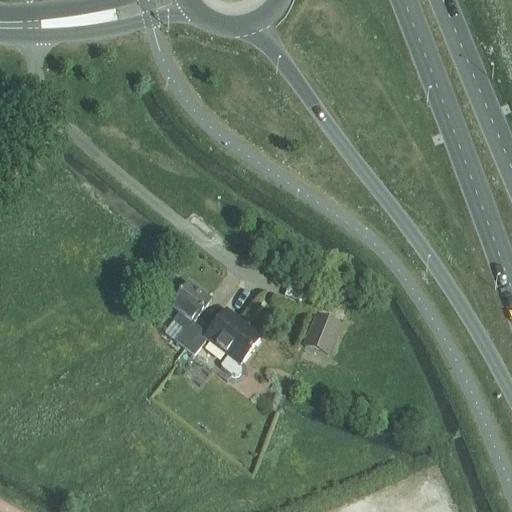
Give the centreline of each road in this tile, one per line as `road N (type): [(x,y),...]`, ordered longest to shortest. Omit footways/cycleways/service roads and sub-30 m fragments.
road 1 (primary): [(255,22),(434,265),(511,396)]
road 2 (residential): [(32,36),(32,71),(50,112),(270,287)]
road 3 (primary): [(402,0),(511,298)]
road 4 (primary): [(511,170),(439,0)]
road 5 (tertiary): [(32,36),(95,32),(192,8)]
